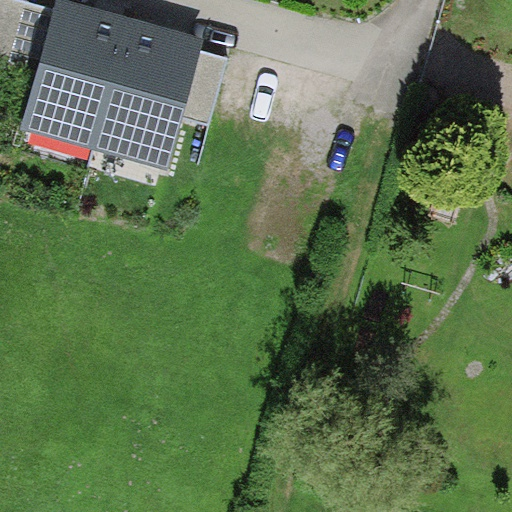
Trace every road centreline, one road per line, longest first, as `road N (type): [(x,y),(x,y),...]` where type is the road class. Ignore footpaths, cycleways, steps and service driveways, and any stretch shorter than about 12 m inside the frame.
road 1 (residential): [(401,77),(139,0)]
road 2 (residential): [(401,77),(331,304)]
road 3 (track): [(265,511),(331,304)]
